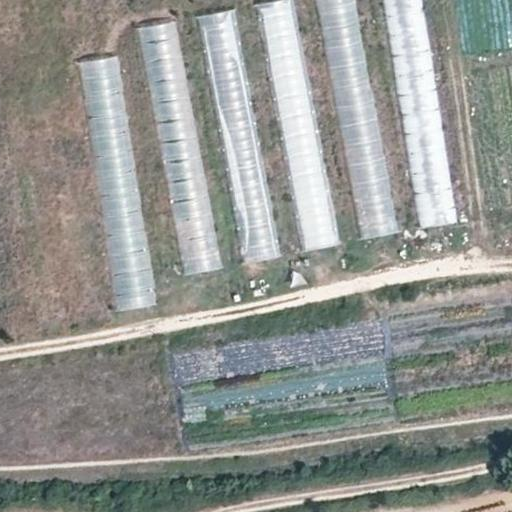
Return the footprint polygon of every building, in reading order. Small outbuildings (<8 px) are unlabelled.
[(299,0),(251,0),(295,253),(337,244),(299,0)] [(358,0),(310,0),(353,244),(395,234),(358,0)] [(423,0),(376,0),(415,229),(458,220),(423,0)] [(238,7),(190,13),(234,267),(276,258),(238,7)] [(180,12),(133,18),(177,273),(219,263),(180,12)] [(119,52),(72,59),(115,313),(158,304),(119,52)]
